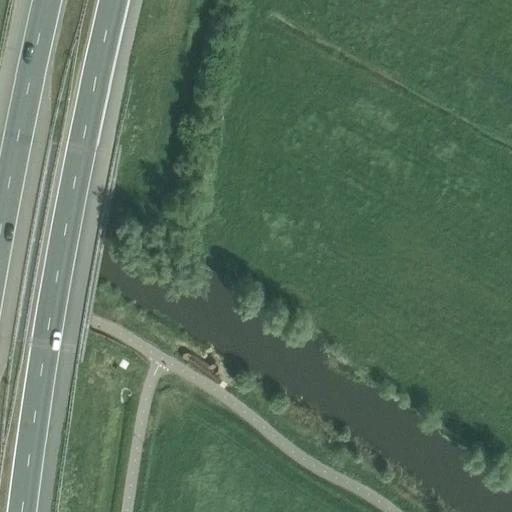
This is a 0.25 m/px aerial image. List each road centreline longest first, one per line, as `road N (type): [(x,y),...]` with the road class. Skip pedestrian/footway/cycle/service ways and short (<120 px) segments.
road 1 (motorway): [(22,511),(45,341),(113,0)]
road 2 (motorway): [(47,0),(0,233)]
